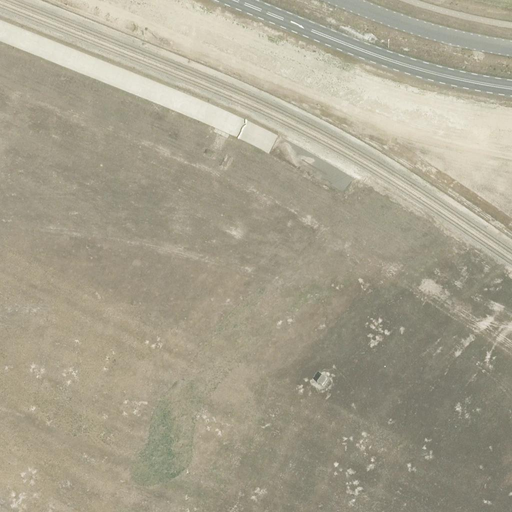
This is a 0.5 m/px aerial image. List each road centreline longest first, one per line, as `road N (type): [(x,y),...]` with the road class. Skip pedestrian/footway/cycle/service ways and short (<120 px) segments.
road 1 (secondary): [(511,90),(435,75),(232,0)]
road 2 (unclassified): [(511,49),(431,32),(344,0)]
